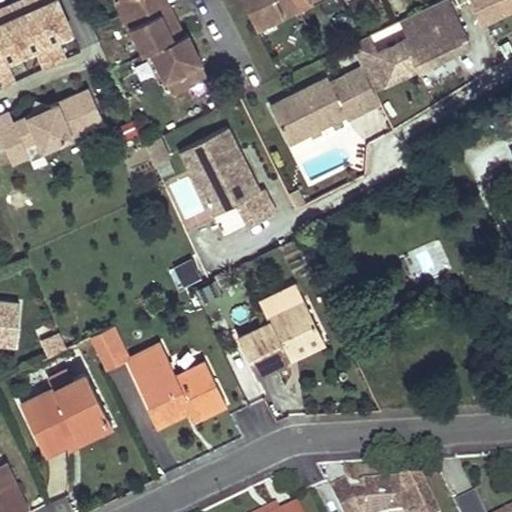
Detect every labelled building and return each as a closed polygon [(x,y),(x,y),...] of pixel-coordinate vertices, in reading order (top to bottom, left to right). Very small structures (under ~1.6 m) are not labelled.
[(116,0),(129,27),(131,26),(144,52),(145,51),(159,80),(164,77),(171,92),(200,78),(193,63),(200,60),(194,46),(186,50),(183,42),(187,40),(183,34),(170,6),(159,11),(154,0),(116,0)] [(154,0),(159,11),(170,6),(167,0),(154,0)] [(243,0),(256,26),(282,13),(284,16),(317,0),(243,0)] [(450,0),(441,0),(351,45),(374,89),(410,71),(407,66),(415,62),(418,67),(471,41),(450,0)] [(511,0),(475,0),(484,19),(511,5),(511,0)] [(183,42),(186,50),(194,46),(187,32),(183,34),(187,40),(183,42)] [(62,43),(32,47),(34,64),(64,61),(62,43)] [(207,74),(200,60),(193,63),(200,78),(207,74)] [(329,78),(272,107),(291,145),(347,116),(349,120),(364,112),(346,76),(332,83),(329,78)] [(105,120),(90,87),(50,105),(41,103),(39,110),(34,113),(15,121),(11,111),(0,115),(0,132),(13,161),(30,154),(25,144),(39,137),(53,143),(105,120)] [(229,128),(183,152),(216,217),(240,204),(263,192),(229,128)] [(25,144),(30,154),(53,143),(39,137),(25,144)] [(161,138),(148,145),(157,164),(171,158),(161,138)] [(299,187),(289,192),(297,208),(307,203),(299,187)] [(263,192),(240,204),(252,226),(279,212),(267,190),(263,192)] [(171,268),(179,285),(200,276),(192,259),(171,268)] [(239,334),(257,373),(290,357),(286,348),(321,330),(296,279),(259,296),(270,319),(239,334)] [(0,341),(16,344),(21,301),(0,298),(0,341)] [(129,356),(114,324),(109,326),(125,358),(129,356)] [(125,358),(109,326),(91,335),(107,367),(125,358)] [(290,357),(326,340),(321,330),(286,348),(290,357)] [(67,347),(61,333),(43,342),(49,356),(67,347)] [(129,356),(125,358),(135,380),(142,377),(148,391),(142,394),(153,416),(186,400),(189,407),(194,416),(225,401),(205,358),(176,372),(167,376),(160,360),(169,356),(161,340),(129,356)] [(169,356),(160,360),(167,376),(176,372),(169,356)] [(67,366),(46,376),(51,387),(73,377),(67,366)] [(51,387),(21,401),(45,452),(70,440),(66,432),(106,414),(85,371),(73,377),(51,387)] [(142,377),(135,380),(142,394),(148,391),(142,377)] [(186,400),(153,416),(156,423),(189,407),(186,400)] [(106,414),(66,432),(70,440),(72,445),(112,426),(106,414)] [(7,460),(0,463),(0,473),(11,468),(7,460)] [(0,511),(16,511),(29,506),(11,468),(0,473),(0,511)] [(348,481),(333,488),(344,511),(384,511),(387,511),(406,510),(406,511),(439,511),(423,476),(365,480),(366,486),(351,488),(348,481)]
